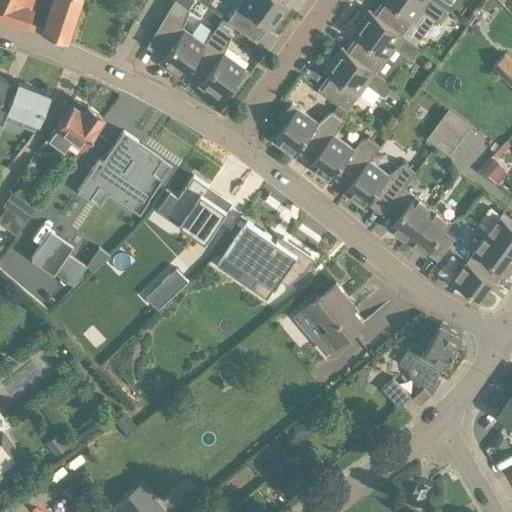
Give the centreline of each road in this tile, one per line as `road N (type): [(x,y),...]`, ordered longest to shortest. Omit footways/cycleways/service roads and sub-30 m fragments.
road 1 (residential): [(229,139),(499,345)]
road 2 (residential): [(0,35),(133,85),(229,139)]
road 3 (residential): [(332,0),(229,139)]
road 4 (residential): [(320,511),(442,419)]
